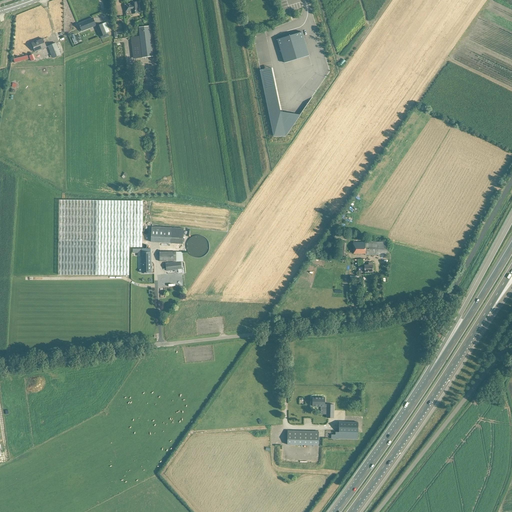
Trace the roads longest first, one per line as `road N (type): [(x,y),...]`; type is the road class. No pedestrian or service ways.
road 1 (unclassified): [(0,367),(362,321),(438,300),(452,291),(511,179)]
road 2 (motorway): [(350,511),(485,312)]
road 3 (unclassified): [(380,511),(511,345)]
road 4 (motorway): [(511,219),(431,375)]
road 5 (motorway): [(431,375),(336,511)]
road 6 (motorway): [(511,246),(431,375)]
